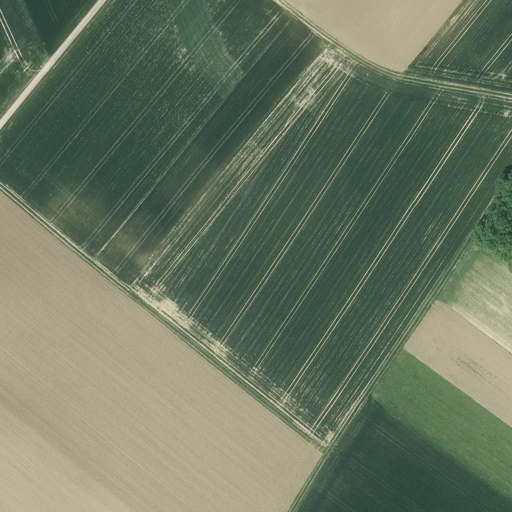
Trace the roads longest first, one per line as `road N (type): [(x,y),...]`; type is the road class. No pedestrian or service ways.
road 1 (track): [(0,187),(325,452),(290,511)]
road 2 (track): [(325,452),(502,193)]
road 3 (track): [(104,0),(0,127)]
road 4 (track): [(276,0),(350,53),(403,77)]
